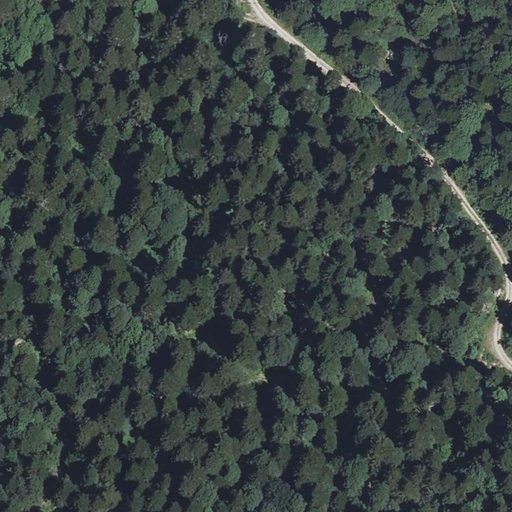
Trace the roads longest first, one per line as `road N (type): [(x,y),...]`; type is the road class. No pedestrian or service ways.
road 1 (track): [(184,0),(140,92),(138,125),(122,152),(117,193),(87,269),(0,364)]
road 2 (track): [(450,186),(255,0)]
road 3 (track): [(511,364),(492,348),(508,300),(508,268),(450,186)]
